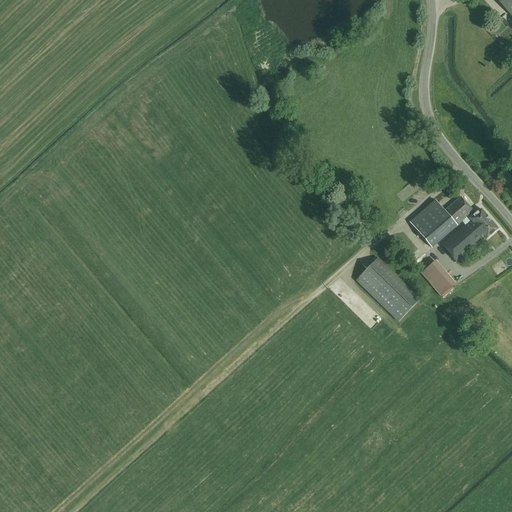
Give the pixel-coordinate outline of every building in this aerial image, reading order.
[(511,0),(496,0),(511,17),(511,28),(511,0)] [(349,185),(337,197),(347,207),(354,201),(353,201),(359,195),(349,185)] [(475,215),(461,199),(460,198),(444,212),(435,202),(410,224),(432,249),(457,226),(464,220),(467,223),(442,245),(458,264),(482,242),(476,235),(480,232),(470,220),(475,215)] [(481,210),(475,215),(470,220),(480,232),(476,235),(482,242),(484,241),(484,242),(498,230),(481,210)] [(420,300),(378,259),(356,281),(398,322),(420,300)] [(441,297),(456,284),(436,261),(421,274),(441,297)]
